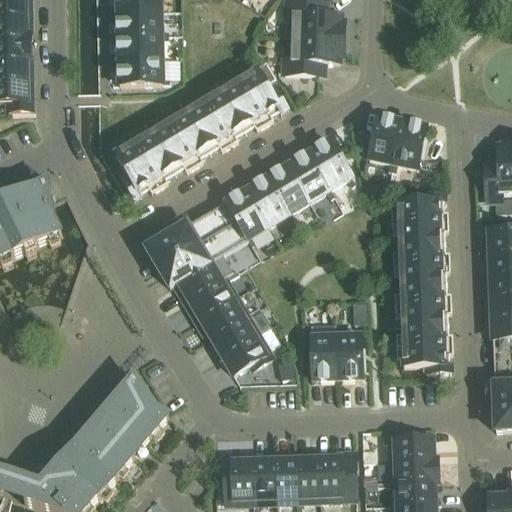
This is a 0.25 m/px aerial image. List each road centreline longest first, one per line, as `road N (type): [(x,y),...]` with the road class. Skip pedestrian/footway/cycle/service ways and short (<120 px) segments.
road 1 (residential): [(109,252),(377,94)]
road 2 (residential): [(466,423),(461,123)]
road 3 (residential): [(207,426),(466,423)]
road 4 (residential): [(109,252),(207,426)]
road 5 (residential): [(54,0),(57,152)]
